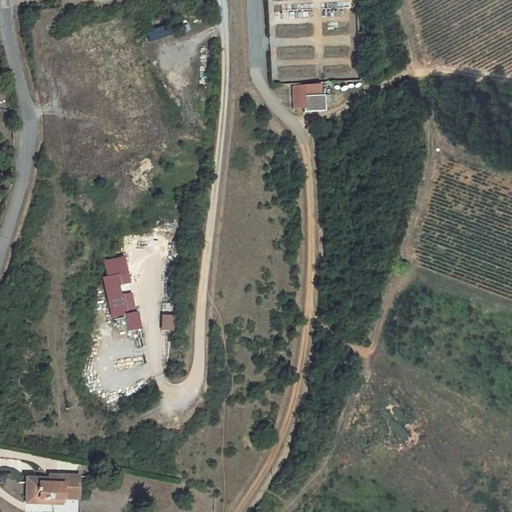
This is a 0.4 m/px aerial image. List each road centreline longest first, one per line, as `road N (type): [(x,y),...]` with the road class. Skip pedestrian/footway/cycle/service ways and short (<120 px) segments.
road 1 (track): [(28,111),(48,107),(57,166),(53,345),(61,426),(79,439),(103,438),(167,409),(195,384),(198,364),(225,90),(223,0)]
road 2 (track): [(237,511),(277,443),(303,347),(312,242),(299,125)]
road 3 (residential): [(2,0),(28,134),(0,250)]
road 4 (track): [(511,82),(418,72),(299,125)]
road 5 (track): [(410,227),(430,167),(429,109),(418,72)]
road 6 (track): [(186,394),(158,375),(136,254)]
